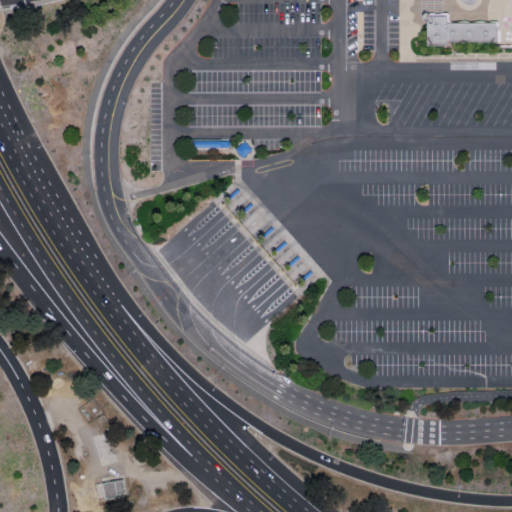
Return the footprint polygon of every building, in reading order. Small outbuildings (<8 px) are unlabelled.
[(476,0),(477,1),(474,6),(468,9),(462,7),(457,2),(457,0),(476,0)] [(494,24),(493,45),(447,44),(447,47),(445,49),(440,49),(422,50),(423,27),(423,23),(422,21),(419,17),(423,14),(428,17),(448,16),(448,23),(494,24)] [(188,140),(225,140),(225,149),(188,150),(188,140)] [(241,141),(232,149),(240,157),(249,149),(241,141)] [(101,481),(103,496),(124,494),(122,479),(101,481)]
